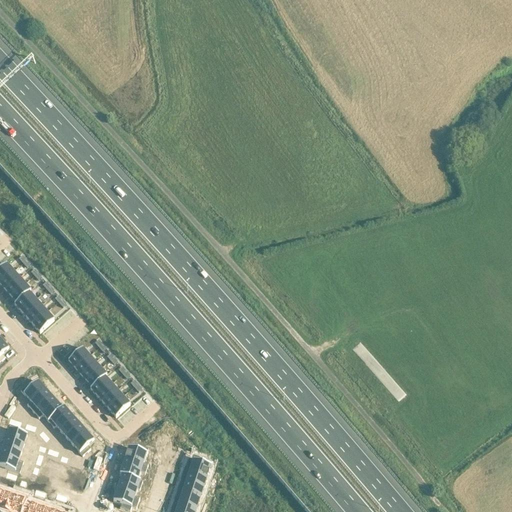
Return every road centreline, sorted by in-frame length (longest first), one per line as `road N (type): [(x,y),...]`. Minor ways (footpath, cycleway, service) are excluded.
road 1 (unclassified): [(451,511),(235,262),(0,16)]
road 2 (motorway): [(399,511),(314,407),(0,63)]
road 3 (motorway): [(0,107),(359,511)]
road 4 (residential): [(91,511),(113,440),(37,355)]
